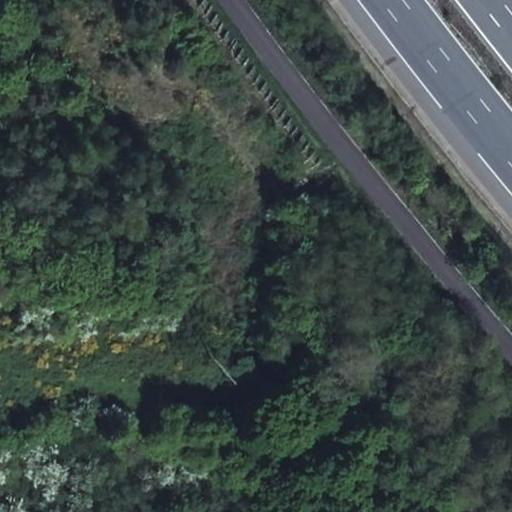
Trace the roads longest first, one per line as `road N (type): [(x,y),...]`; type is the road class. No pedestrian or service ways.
road 1 (unclassified): [(511,348),(234,0)]
road 2 (motorway): [(392,0),(511,150)]
